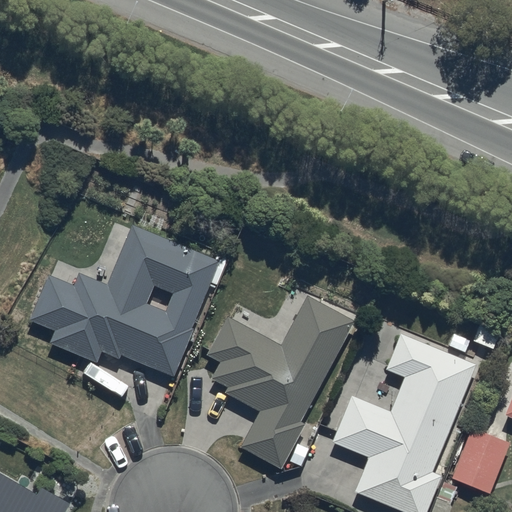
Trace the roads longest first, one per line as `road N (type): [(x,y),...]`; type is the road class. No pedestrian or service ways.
road 1 (trunk): [(511,144),(195,0)]
road 2 (trunk): [(252,0),(511,92)]
